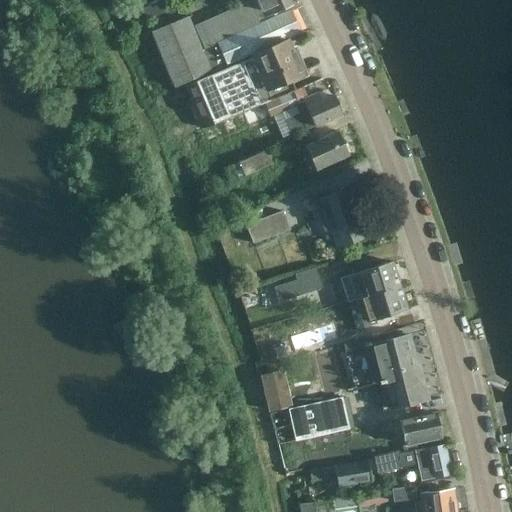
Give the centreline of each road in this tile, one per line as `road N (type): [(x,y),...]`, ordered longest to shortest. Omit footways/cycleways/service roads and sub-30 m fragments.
road 1 (track): [(264,511),(130,88),(80,0)]
road 2 (tertiary): [(488,511),(436,282),(321,0)]
